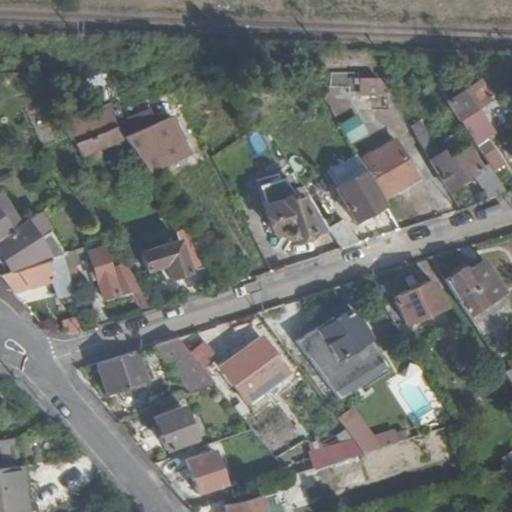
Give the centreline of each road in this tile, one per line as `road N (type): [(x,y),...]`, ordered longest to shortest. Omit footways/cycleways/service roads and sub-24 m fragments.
road 1 (residential): [(41,352),(511,215)]
road 2 (residential): [(161,511),(43,371),(41,352)]
